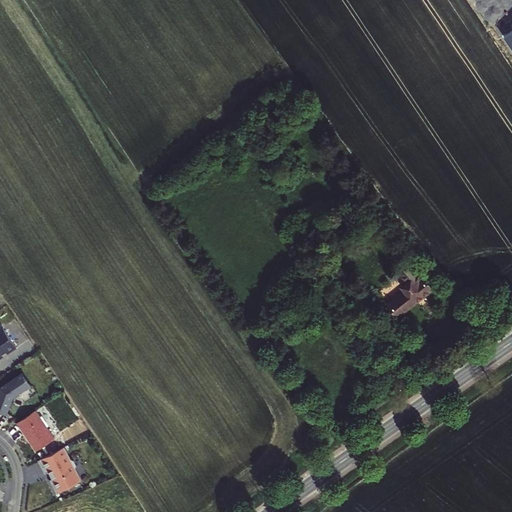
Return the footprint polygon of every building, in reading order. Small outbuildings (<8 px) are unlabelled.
[(511,50),(511,29),(502,37),(511,50)] [(406,283),(385,298),(394,310),(429,286),(420,273),(416,276),(407,263),(397,270),(406,283)] [(0,351),(5,348),(6,350),(14,344),(0,324),(0,351)] [(0,383),(0,410),(6,413),(12,395),(29,382),(21,370),(0,383)] [(14,421),(34,449),(52,437),(33,409),(14,421)] [(62,445),(37,459),(44,471),(48,468),(52,476),(49,478),(56,490),(79,477),(62,445)]
